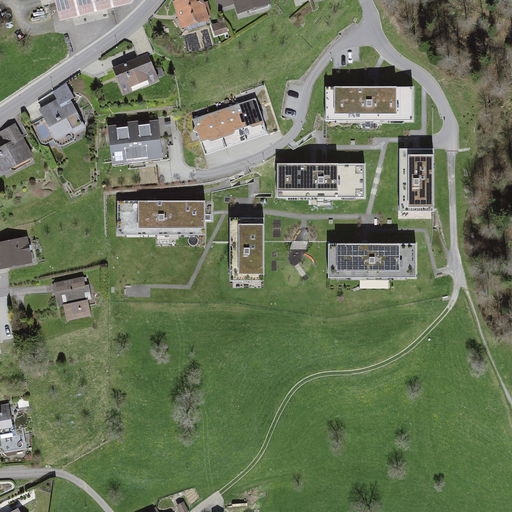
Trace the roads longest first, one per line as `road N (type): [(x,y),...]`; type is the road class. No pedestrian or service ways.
road 1 (track): [(219,496),(266,452),(300,386),(398,360),(453,302),(456,275)]
road 2 (residential): [(456,275),(447,115),(430,82),(373,33)]
road 3 (residential): [(373,33),(344,42),(310,83),(290,144),(237,169),(184,179)]
road 4 (residential): [(153,0),(0,116)]
road 5 (track): [(511,398),(456,275)]
road 6 (residential): [(0,474),(55,471),(113,511)]
